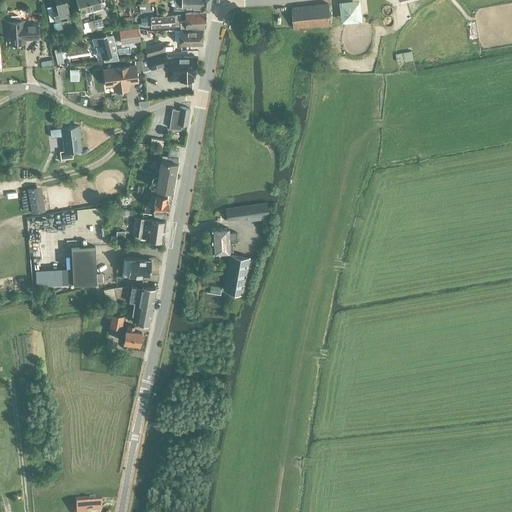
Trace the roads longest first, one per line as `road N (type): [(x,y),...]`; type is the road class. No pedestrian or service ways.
road 1 (tertiary): [(202,92),(121,511)]
road 2 (track): [(326,262),(277,511)]
road 3 (residential): [(0,88),(29,87),(93,115),(125,115),(202,92)]
road 4 (track): [(0,187),(86,171),(147,110)]
